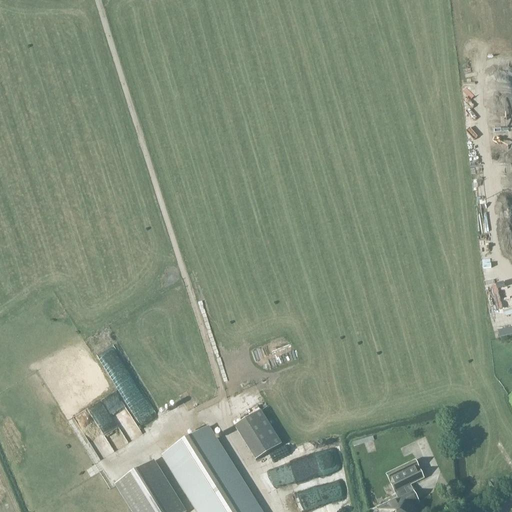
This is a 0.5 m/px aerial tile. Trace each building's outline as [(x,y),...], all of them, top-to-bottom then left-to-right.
[(131,409),(127,412),(134,421),(138,418),(131,409)] [(281,446),(260,411),(235,427),(256,461),(281,446)] [(112,449),(136,436),(130,425),(120,431),(118,428),(104,436),(112,449)] [(258,511),(207,428),(164,455),(170,464),(199,511),(258,511)] [(303,464),(306,462),(302,456),(292,463),(298,472),(305,467),(303,464)] [(185,511),(154,462),(115,486),(131,511),(185,511)] [(413,491),(410,485),(423,479),(415,462),(387,475),(398,498),(377,509),(378,511),(415,511),(413,507),(420,504),(413,491)] [(329,474),(328,477),(317,476),(317,487),(327,488),(328,481),(334,482),(334,474),(329,474)]
